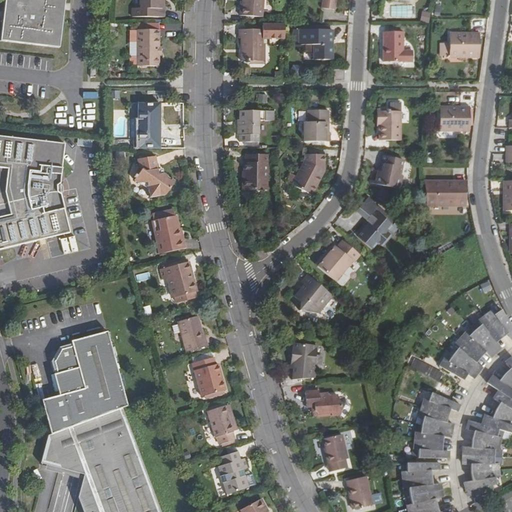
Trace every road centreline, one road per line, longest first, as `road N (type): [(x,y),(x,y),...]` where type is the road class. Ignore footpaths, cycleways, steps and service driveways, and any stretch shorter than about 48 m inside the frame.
road 1 (residential): [(234,290),(317,224),(340,191),(352,149),(360,0)]
road 2 (residential): [(511,299),(478,186),(501,0)]
road 3 (residential): [(205,0),(206,168),(234,290)]
road 4 (residential): [(234,290),(275,438),(308,511)]
road 5 (residential): [(0,380),(7,411),(1,511)]
